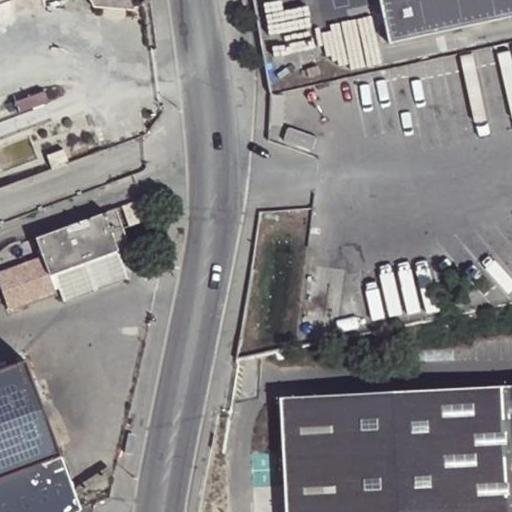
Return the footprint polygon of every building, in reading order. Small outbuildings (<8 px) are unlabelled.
[(90,0),(85,2),(88,12),(132,10),(128,0),(90,0)] [(511,0),(384,0),(391,28),(511,1),(511,0)] [(64,149),(48,156),(54,171),(70,165),(64,149)] [(146,219),(141,206),(127,211),(132,225),(146,219)] [(127,247),(115,213),(39,239),(45,259),(0,276),(0,290),(9,313),(57,296),(51,275),(127,247)] [(0,511),(75,511),(20,361),(0,368),(0,511)] [(511,511),(511,374),(318,385),(283,393),(289,511),(511,511)]
